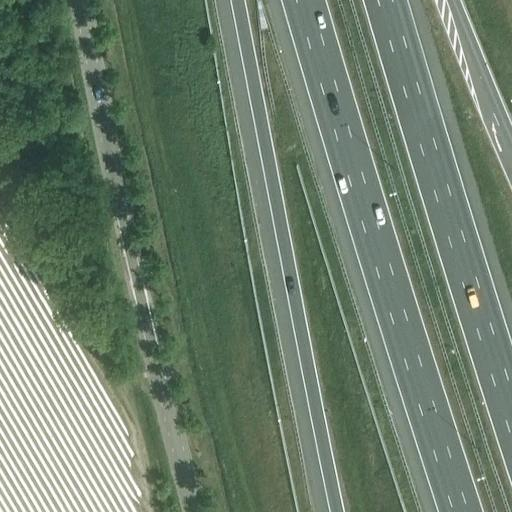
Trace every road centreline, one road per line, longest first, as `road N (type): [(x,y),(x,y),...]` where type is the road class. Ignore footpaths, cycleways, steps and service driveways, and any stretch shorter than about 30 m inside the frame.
road 1 (motorway): [(305,0),(456,511)]
road 2 (unclassified): [(192,511),(122,228),(78,0)]
road 3 (motorway): [(237,0),(336,511)]
road 4 (motorway): [(511,425),(386,0)]
road 5 (motorway): [(511,155),(451,0)]
